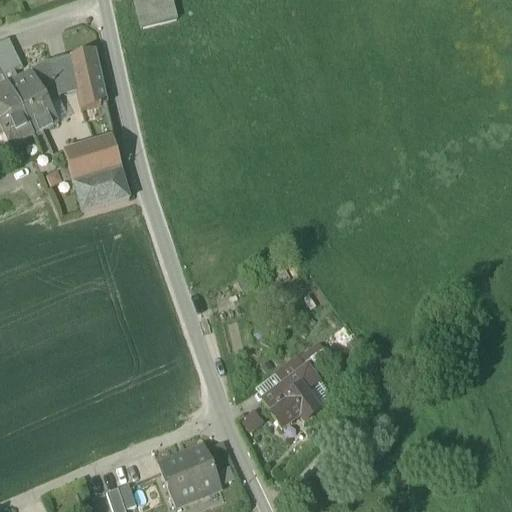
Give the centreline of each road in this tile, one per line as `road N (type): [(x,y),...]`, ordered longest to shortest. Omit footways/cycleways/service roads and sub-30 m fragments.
road 1 (residential): [(101,0),(146,201),(222,418)]
road 2 (residential): [(0,510),(222,418)]
